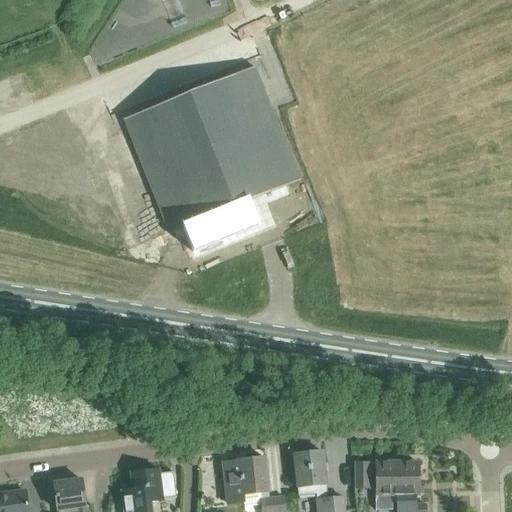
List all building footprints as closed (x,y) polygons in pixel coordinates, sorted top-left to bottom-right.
[(299,180),(253,67),(123,120),(169,233),(299,180)] [(293,454),(296,487),(297,497),(315,495),(317,511),(343,511),(342,494),(326,496),(321,451),(293,454)] [(282,511),(281,496),(268,497),(263,458),(237,460),(236,462),(222,463),(225,485),(224,485),(226,503),(243,501),(242,495),(259,492),(261,511),(282,511)] [(368,462),(354,462),(355,490),(368,490),(368,462)] [(424,511),(424,504),(414,504),(414,493),(418,493),(417,462),(375,462),(376,494),(399,493),(399,504),(397,505),(396,511),(424,511)] [(175,498),(172,471),(158,473),(157,469),(129,473),(131,489),(120,491),(123,511),(146,511),(145,502),(175,498)] [(86,511),(85,505),(83,505),(79,479),(52,483),(56,511),(86,511)] [(26,511),(24,491),(0,494),(0,511),(26,511)]
